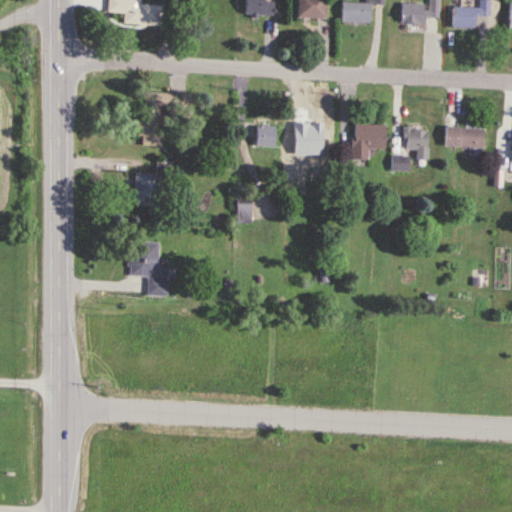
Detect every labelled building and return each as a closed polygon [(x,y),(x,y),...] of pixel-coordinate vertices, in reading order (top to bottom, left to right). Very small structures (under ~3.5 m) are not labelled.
[(122,25),(161,28),(162,7),(139,5),(139,0),(107,0),(106,13),(123,15),(122,25)] [(273,19),(273,1),(265,1),(264,0),(243,0),(243,18),(273,19)] [(325,20),(324,0),(298,0),(298,20),(325,20)] [(370,25),(371,6),(383,6),(383,0),(373,0),(366,0),(365,0),(365,5),(341,4),(340,23),(370,25)] [(479,9),(451,9),(451,30),(474,30),(474,19),(490,19),(490,2),(479,2),(479,9)] [(426,26),(426,22),(438,22),(438,6),(400,6),(400,26),(426,26)] [(180,94),(143,92),(141,128),(160,129),(161,108),(179,109),(180,94)] [(368,149),(385,149),(384,122),(351,122),(352,158),(368,158),(368,149)] [(273,146),(273,126),(254,126),(254,146),(273,146)] [(482,148),(483,128),(444,127),(443,147),(482,148)] [(427,128),(403,128),(402,154),(394,154),(393,171),(410,172),(411,159),(427,160),(427,128)] [(289,151),(325,151),(325,130),(306,130),(306,137),(289,137),(289,151)] [(134,206),(158,206),(158,173),(134,173),(134,206)] [(237,205),(238,222),(250,221),(249,204),(237,205)] [(157,267),(158,243),(128,243),(128,277),(146,277),(146,297),(166,297),(167,268),(157,267)]
